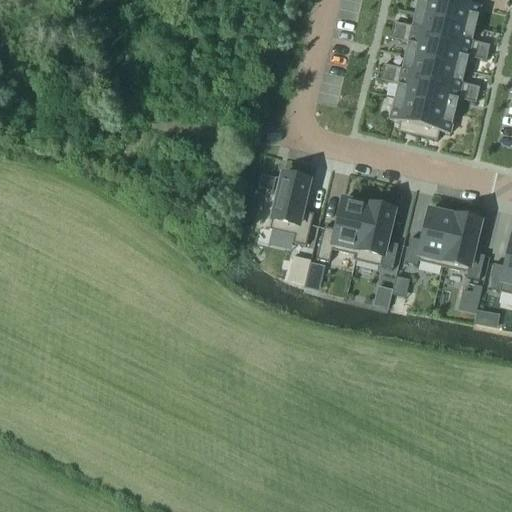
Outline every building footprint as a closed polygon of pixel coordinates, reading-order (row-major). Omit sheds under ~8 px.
[(444,24),(449,2),(449,0),(417,0),(414,16),(444,24)] [(475,31),(480,9),(469,7),(470,0),(449,0),(449,2),(444,24),(475,31)] [(439,45),(444,24),(414,16),(410,29),(393,25),(391,33),(439,45)] [(471,44),(475,31),(444,24),(439,45),(487,57),(489,48),(471,44)] [(434,66),(439,45),(391,33),(389,42),(407,46),(403,59),(434,66)] [(485,65),(487,57),(439,45),(434,66),(464,73),(468,60),(485,65)] [(429,87),(434,66),(403,59),(400,72),(383,67),(381,75),(429,87)] [(461,86),(464,73),(434,66),(429,87),(477,98),(479,90),(461,86)] [(424,108),(429,87),(381,75),(379,84),(396,88),(393,100),(424,108)] [(454,115),(458,102),(475,107),(477,98),(429,87),(424,108),(454,115)] [(416,140),(424,108),(393,100),(388,123),(399,125),(397,135),(416,140)] [(449,137),(454,115),(424,108),(416,140),(436,144),(438,135),(449,137)] [(282,178),(269,233),(294,239),(292,246),(305,249),(313,217),(301,214),(308,184),(304,183),(305,179),(287,175),(286,179),(282,178)] [(274,180),(266,178),(260,177),(257,190),(263,191),(271,193),(274,180)] [(354,264),(368,208),(367,208),(366,209),(342,203),(335,233),(323,230),(315,263),(328,266),(331,253),(354,259),(353,263),(354,264)] [(397,248),(386,245),(393,214),(368,208),(354,264),(391,273),(397,248)] [(442,270),(454,219),(453,219),(453,220),(428,214),(421,244),(409,241),(403,266),(415,269),(417,264),(442,270)] [(478,284),(484,259),(472,256),(479,225),(454,219),(442,270),(466,276),(465,281),(478,284)] [(492,267),(486,292),(511,298),(511,240),(504,270),(492,267)] [(316,279),(318,269),(309,266),(307,277),(316,279)]
